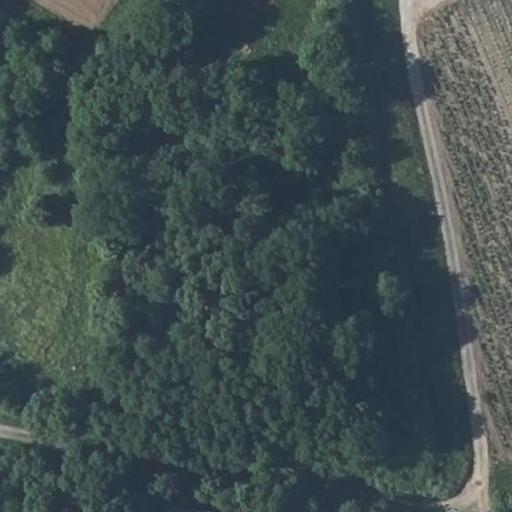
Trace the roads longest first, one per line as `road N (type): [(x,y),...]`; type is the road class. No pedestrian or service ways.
road 1 (track): [(404,0),(482,510)]
road 2 (track): [(0,435),(414,511)]
